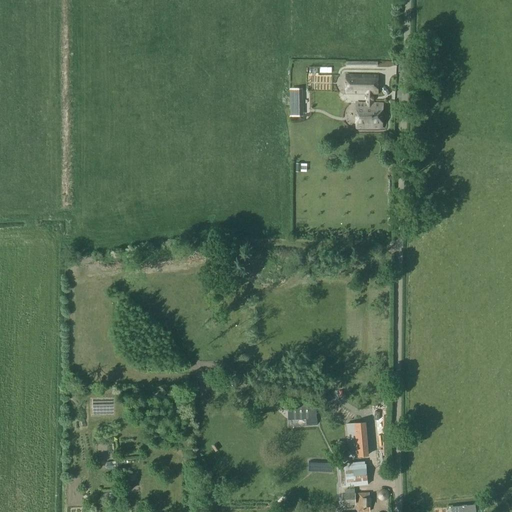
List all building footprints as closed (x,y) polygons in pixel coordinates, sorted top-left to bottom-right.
[(346,76),(346,93),(366,94),(366,104),(356,104),(356,128),(382,128),(383,104),(373,104),(373,94),(377,94),(378,76),(346,76)] [(301,96),(291,96),(291,110),(301,110),(301,96)] [(288,408),(289,420),(316,419),(316,406),(288,408)] [(367,457),(364,423),(347,425),(350,458),(367,457)] [(347,466),(339,467),(341,488),(368,485),(366,465),(365,465),(364,462),(347,464),(347,466)] [(343,495),(343,505),(355,505),(355,494),(343,495)] [(358,494),(358,511),(369,511),(369,494),(358,494)]
